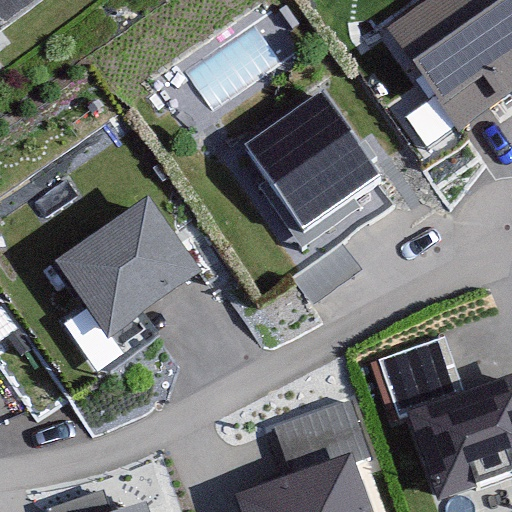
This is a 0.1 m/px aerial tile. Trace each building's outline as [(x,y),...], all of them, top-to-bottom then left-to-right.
[(511,0),(437,0),(392,29),(454,127),(498,99),(510,117),(511,115),(511,0)] [(323,104),(252,152),(304,228),(375,179),(323,104)] [(158,202),(58,272),(118,357),(218,287),(158,202)] [(377,350),(391,410),(465,393),(450,333),(377,350)] [(511,474),(511,385),(412,421),(441,500),(511,474)] [(364,511),(348,465),(240,503),(243,511),(364,511)]
